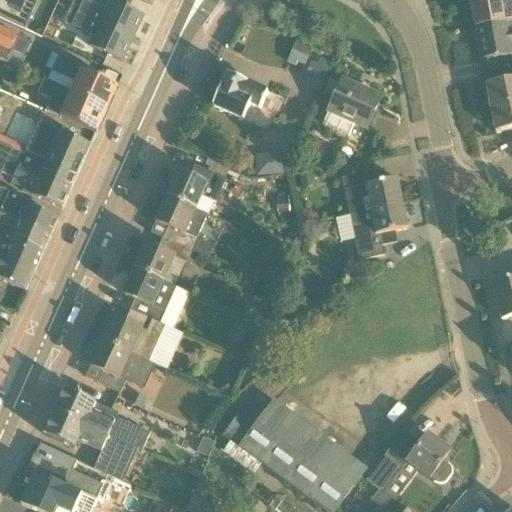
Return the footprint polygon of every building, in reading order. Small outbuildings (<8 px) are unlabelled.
[(34,2),(33,2),(34,0),(39,0),(46,3),(46,0),(0,0),(0,8),(1,9),(0,11),(0,21),(31,36),(31,34),(36,24),(37,23),(27,18),(34,2)] [(511,0),(470,0),(475,28),(511,21),(511,0)] [(75,2),(69,16),(133,42),(143,19),(110,5),(106,15),(75,2)] [(94,41),(89,51),(122,65),(133,42),(69,16),(63,29),(94,41)] [(511,21),(475,28),(477,35),(478,44),(481,61),(511,56),(511,61),(511,21)] [(0,47),(10,52),(16,38),(17,37),(0,29),(0,47)] [(16,38),(10,52),(24,59),(30,44),(16,38)] [(296,44),(287,63),(295,67),(297,63),(305,66),(312,51),(296,44)] [(0,47),(0,61),(5,63),(10,52),(0,47)] [(95,75),(58,58),(51,74),(47,82),(71,93),(108,109),(117,88),(94,78),(95,75)] [(312,63),(305,78),(321,85),(331,64),(320,60),(318,66),(312,63)] [(491,111),(511,106),(511,73),(508,74),(509,82),(486,86),(489,102),(491,111)] [(218,95),(212,108),(243,122),(257,128),(264,113),(260,111),(263,105),(268,95),(249,86),(226,76),(222,86),(220,91),(218,95)] [(108,109),(71,93),(47,82),(44,81),(38,95),(51,101),(46,113),(96,135),(108,109)] [(367,131),(381,100),(379,101),(356,91),(357,89),(342,82),(322,127),(348,139),(354,125),(367,131)] [(495,135),(511,131),(511,106),(491,111),(495,135)] [(51,151),(45,165),(77,179),(91,147),(27,119),(19,137),(51,151)] [(77,179),(25,156),(24,157),(0,145),(0,166),(5,169),(3,174),(14,179),(12,184),(24,189),(22,194),(62,211),(77,179)] [(283,155),(256,157),(257,178),(284,176),(283,155)] [(172,186),(166,199),(197,213),(203,199),(213,203),(216,204),(226,181),(224,181),(228,172),(211,165),(207,173),(203,171),(195,167),(193,170),(190,179),(178,173),(177,176),(172,186)] [(315,187),(312,174),(299,177),(302,190),(315,187)] [(366,175),(343,180),(345,192),(349,191),(351,204),(369,201),(371,212),(402,205),(398,187),(397,181),(376,185),(369,187),(368,185),(366,175)] [(30,203),(0,189),(0,211),(1,210),(23,220),(21,224),(50,238),(58,221),(28,207),(30,203)] [(196,240),(206,217),(197,213),(166,199),(155,224),(167,229),(162,242),(191,255),(198,241),(196,240)] [(290,213),(289,201),(277,203),(278,214),(290,213)] [(380,236),(395,233),(407,231),(402,205),(369,212),(350,217),(355,241),(359,263),(384,257),(380,236)] [(0,224),(16,232),(14,238),(12,241),(43,255),(50,238),(21,224),(23,220),(1,210),(0,211),(0,224)] [(0,255),(6,259),(5,260),(35,273),(43,255),(12,241),(14,238),(0,231),(0,255)] [(267,237),(265,245),(279,249),(282,242),(267,237)] [(137,265),(134,272),(164,285),(175,260),(185,266),(186,266),(189,260),(191,255),(162,242),(157,251),(145,246),(137,265)] [(0,281),(26,293),(35,273),(5,260),(6,259),(0,255),(0,281)] [(276,271),(271,282),(279,286),(284,275),(276,271)] [(160,326),(176,290),(164,285),(134,272),(123,296),(135,301),(130,312),(160,326)] [(511,279),(492,285),(502,322),(511,319),(511,279)] [(104,327),(98,341),(102,343),(102,344),(131,357),(132,356),(144,362),(148,364),(165,328),(160,326),(153,323),(130,312),(129,316),(125,324),(113,318),(108,329),(104,327)] [(274,337),(281,322),(271,317),(264,332),(274,337)] [(247,336),(237,357),(248,362),(258,341),(247,336)] [(96,356),(91,368),(103,374),(98,385),(120,395),(125,384),(126,383),(133,386),(144,362),(132,356),(131,357),(102,344),(96,356)] [(220,386),(218,393),(229,397),(230,395),(233,387),(234,385),(228,383),(222,385),(220,386)] [(109,439),(138,451),(142,453),(150,435),(116,420),(118,415),(95,405),(96,404),(66,391),(55,414),(109,439)] [(147,399),(133,392),(128,404),(142,410),(147,399)] [(335,511),(365,472),(274,404),(251,435),(234,422),(221,439),(321,511),(335,511)] [(53,420),(45,437),(75,451),(78,443),(102,454),(109,439),(55,414),(53,420)] [(213,448),(217,435),(205,431),(201,444),(213,448)] [(392,449),(366,482),(379,492),(380,491),(383,494),(392,482),(406,464),(417,472),(434,484),(438,486),(439,486),(445,485),(451,477),(452,475),(451,471),(451,470),(449,468),(448,466),(443,463),(450,454),(433,441),(430,439),(427,437),(421,446),(404,433),(392,449)] [(21,506),(21,507),(32,511),(93,511),(98,503),(96,502),(103,488),(72,473),(77,463),(41,446),(40,446),(34,457),(34,458),(35,458),(33,464),(29,472),(26,477),(21,489),(28,492),(26,497),(22,506),(21,506)] [(102,454),(94,471),(108,477),(113,480),(115,481),(123,463),(102,454)] [(374,511),(406,511),(383,494),(380,491),(379,492),(370,504),(377,509),(374,511)] [(193,496),(187,511),(200,511),(200,499),(193,496)]
